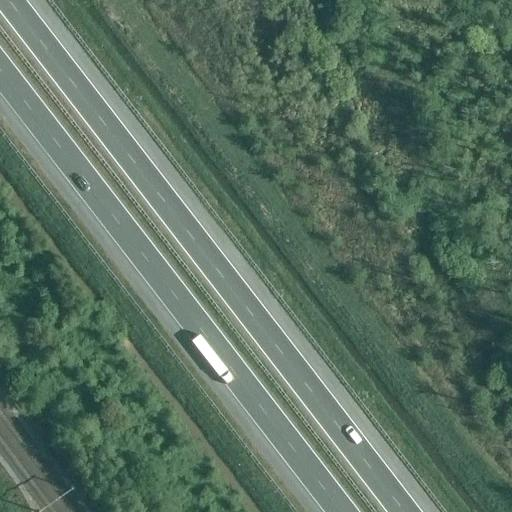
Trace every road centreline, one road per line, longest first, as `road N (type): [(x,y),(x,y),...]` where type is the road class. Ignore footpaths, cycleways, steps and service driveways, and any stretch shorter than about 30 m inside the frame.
road 1 (motorway): [(401,511),(5,0)]
road 2 (motorway): [(0,73),(338,511)]
